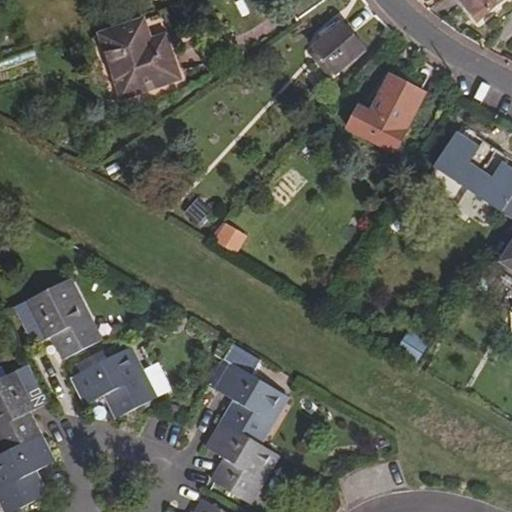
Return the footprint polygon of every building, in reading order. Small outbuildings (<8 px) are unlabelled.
[(463,0),(475,16),(495,0),(463,0)] [(115,91),(172,73),(163,43),(148,48),(143,34),(137,13),(95,27),(115,91)] [(331,68),(334,71),(361,45),(335,20),(326,28),(319,35),(308,45),(310,47),(331,68)] [(314,30),(319,35),(326,28),(321,24),(314,30)] [(148,48),(163,43),(159,29),(143,34),(148,48)] [(305,52),(326,73),(331,68),(310,47),(305,52)] [(369,105),(402,125),(423,90),(390,72),(369,105)] [(402,125),(369,105),(358,98),(345,118),(390,146),(402,126),(402,125)] [(464,185),(491,145),(477,136),(470,145),(449,131),(428,159),(464,185)] [(510,216),(511,213),(511,174),(497,165),(504,155),(491,145),(464,185),(510,216)] [(193,198),(182,214),(196,223),(206,207),(193,198)] [(202,235),(211,243),(217,236),(209,228),(202,235)] [(511,239),(499,258),(511,266),(511,239)] [(48,336),(55,352),(90,334),(59,273),(18,294),(6,300),(25,338),(36,332),(47,326),(51,334),(48,336)] [(392,344),(411,357),(422,342),(403,329),(392,344)] [(101,394),(109,410),(145,392),(121,342),(77,363),(64,370),(78,396),(90,390),(100,385),(104,392),(101,394)] [(255,445),(283,398),(255,382),(265,366),(237,350),(213,391),(235,404),(231,411),(228,409),(204,450),(227,462),(222,470),(218,468),(209,483),(245,503),(273,455),(255,445)] [(0,506),(35,490),(27,472),(23,474),(19,466),(31,461),(43,455),(30,430),(23,413),(18,416),(15,407),(25,402),(37,396),(19,358),(6,364),(0,367),(0,506)] [(285,465),(278,478),(296,486),(302,473),(285,465)] [(224,511),(193,493),(185,509),(189,511),(188,511),(172,511),(162,506),(158,511),(224,511)]
